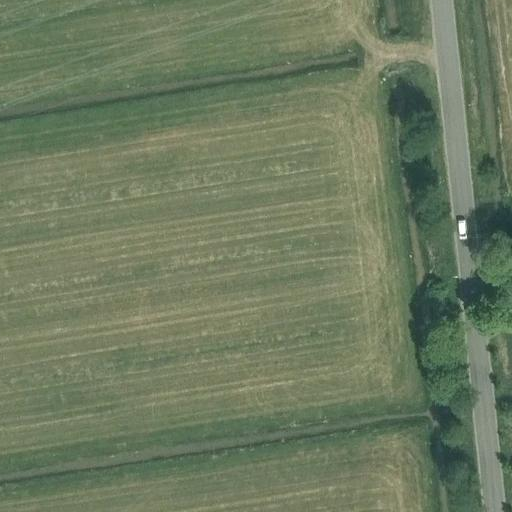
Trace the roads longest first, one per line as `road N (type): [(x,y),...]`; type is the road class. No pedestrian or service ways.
road 1 (tertiary): [(475,268),(444,0)]
road 2 (tertiary): [(498,511),(475,268)]
